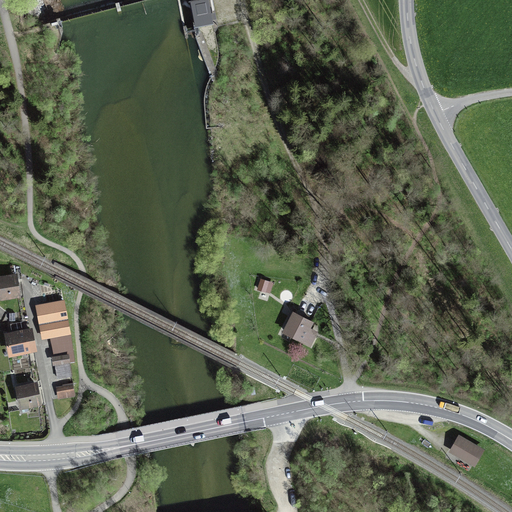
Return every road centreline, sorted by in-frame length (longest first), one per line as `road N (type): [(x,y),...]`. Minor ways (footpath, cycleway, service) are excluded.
road 1 (primary): [(0,458),(115,447),(355,400),(453,412),(511,442)]
road 2 (track): [(355,400),(314,202),(281,132),(241,0)]
road 3 (track): [(32,226),(80,264),(82,380),(114,401),(123,422),(130,477),(95,511)]
road 4 (track): [(11,35),(29,142),(32,226)]
road 5 (unclassified): [(511,242),(439,114)]
road 6 (unclassified): [(439,114),(418,73),(404,0)]
